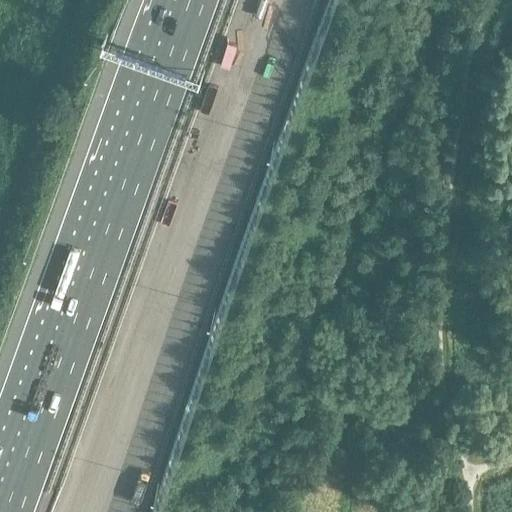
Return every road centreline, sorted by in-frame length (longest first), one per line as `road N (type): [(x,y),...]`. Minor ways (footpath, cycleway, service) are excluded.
road 1 (motorway): [(189,0),(27,436)]
road 2 (motorway): [(142,369),(274,0)]
road 3 (motorway): [(89,511),(142,369)]
road 4 (motorway): [(108,511),(142,369)]
